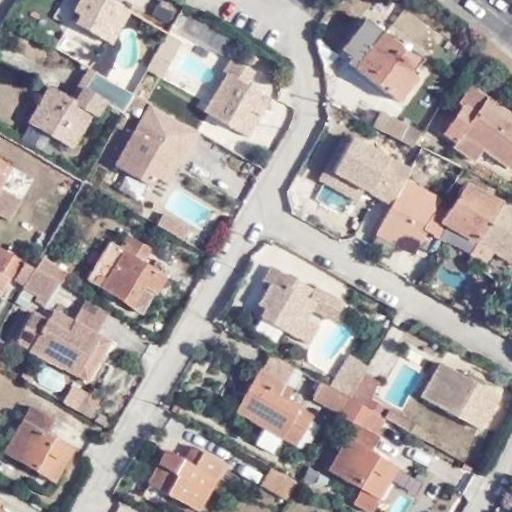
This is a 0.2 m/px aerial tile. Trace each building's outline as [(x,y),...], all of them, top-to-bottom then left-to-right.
[(124,0),(77,0),(72,9),(78,14),(73,21),(108,41),(127,7),(122,5),(124,0)] [(413,69),(419,61),(397,43),(398,41),(383,29),(381,32),(364,19),(335,55),(394,101),(417,71),(413,69)] [(204,108),(235,127),(249,106),(259,112),(268,97),(244,83),(252,68),(229,56),(221,70),(225,73),(204,108)] [(70,99),(87,66),(83,64),(66,97),(70,99)] [(121,112),(132,92),(87,66),(70,99),(66,97),(47,87),(29,117),(43,125),(39,130),(68,146),(87,112),(94,114),(102,100),(121,112)] [(479,103),(483,97),(467,85),(457,101),(459,103),(439,132),(454,144),(452,146),(473,162),(482,149),(507,167),(511,160),(511,126),(511,127),(479,103)] [(511,126),(511,117),(483,97),(479,103),(511,127),(511,126)] [(149,102),(140,118),(153,126),(148,136),(159,142),(165,132),(189,146),(198,129),(149,102)] [(249,106),(235,127),(246,134),(259,112),(249,106)] [(381,111),(372,126),(410,146),(412,143),(420,132),(381,111)] [(26,122),(39,130),(43,125),(29,117),(26,122)] [(148,136),(153,126),(140,118),(115,162),(149,182),(155,173),(162,176),(173,157),(180,162),(189,146),(165,132),(159,142),(148,136)] [(32,141),(39,130),(26,122),(20,133),(32,141)] [(331,172),(350,140),(342,136),(319,180),(358,202),(365,191),(331,172)] [(420,229),(421,229),(434,210),(441,201),(404,180),(410,168),(352,136),(350,140),(331,172),(365,191),(390,205),(373,235),(411,256),(424,235),(418,232),(420,229)] [(0,214),(9,220),(21,196),(0,184),(0,182),(11,163),(0,156),(0,214)] [(225,190),(244,197),(250,183),(231,176),(225,190)] [(439,219),(477,242),(500,204),(464,183),(441,215),(434,210),(421,229),(428,233),(439,219)] [(511,210),(500,204),(477,242),(509,262),(511,258),(511,210)] [(184,243),(192,229),(165,213),(157,227),(184,243)] [(141,282),(152,287),(161,271),(139,257),(146,245),(122,231),(114,245),(105,239),(82,278),(127,304),(141,282)] [(0,247),(0,272),(7,276),(18,259),(0,247)] [(67,271),(40,254),(32,267),(40,272),(59,283),(67,271)] [(267,263),(259,277),(268,283),(256,301),(263,307),(259,314),(291,333),(302,315),(307,306),(310,301),(284,286),(290,276),(267,263)] [(56,289),(33,274),(24,290),(47,303),(56,289)] [(284,286),(310,301),(307,306),(334,323),(346,303),(316,285),(314,289),(290,276),(284,286)] [(138,311),(152,287),(141,282),(127,304),(138,311)] [(96,331),(108,311),(84,298),(73,317),(96,331)] [(66,329),(73,317),(51,304),(44,316),(66,329)] [(110,340),(96,331),(73,317),(66,329),(44,316),(32,309),(14,338),(29,348),(28,350),(57,368),(60,366),(86,382),(110,340)] [(302,315),(291,333),(310,344),(321,326),(302,315)] [(267,350),(257,367),(282,382),(293,365),(267,350)] [(496,395),(440,362),(420,395),(478,428),(496,395)] [(339,365),(327,385),(345,395),(356,375),(339,365)] [(260,427),(275,436),(278,437),(280,436),(292,443),(309,415),(283,399),(275,395),(282,382),(257,367),(232,407),(247,416),(246,419),(260,427)] [(373,382),(357,373),(356,375),(345,395),(361,404),(373,382)] [(310,393),(337,409),(345,395),(327,385),(318,379),(310,393)] [(275,395),(283,399),(290,387),(282,382),(275,395)] [(66,401),(83,411),(92,397),(74,387),(66,401)] [(368,448),(385,419),(361,404),(345,395),(337,409),(335,411),(354,423),(326,468),(358,486),(377,497),(392,472),(382,465),(386,459),(368,448)] [(0,449),(51,480),(66,454),(57,449),(61,442),(41,430),(50,417),(27,404),(0,448),(0,449)] [(389,410),(385,423),(412,432),(416,420),(389,410)] [(266,451),(275,436),(260,427),(251,442),(266,451)] [(57,449),(66,454),(69,448),(61,442),(57,449)] [(164,447),(161,453),(170,459),(173,452),(164,447)] [(170,459),(161,453),(146,479),(196,508),(222,463),(199,449),(191,463),(173,452),(170,459)] [(396,465),(386,459),(382,465),(392,472),(396,465)] [(284,501),(295,482),(268,466),(257,485),(284,501)] [(409,511),(426,478),(403,467),(382,511),(409,511)] [(377,497),(358,486),(352,496),(371,508),(377,497)]
